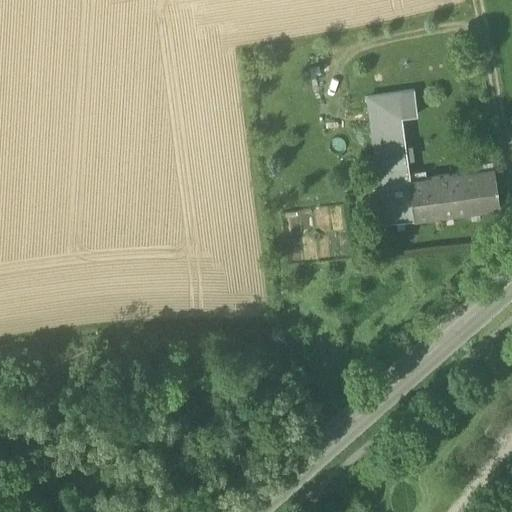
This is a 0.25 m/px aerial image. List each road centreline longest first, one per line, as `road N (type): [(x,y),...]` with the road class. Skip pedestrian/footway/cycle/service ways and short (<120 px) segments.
road 1 (secondary): [(251,511),(511,283)]
road 2 (track): [(511,163),(477,0)]
